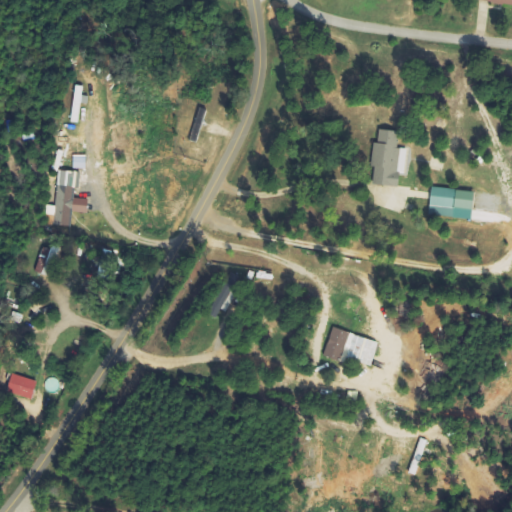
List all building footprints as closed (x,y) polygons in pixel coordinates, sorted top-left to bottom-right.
[(407,149),(400,148),(401,132),(381,131),(380,143),(377,142),(374,186),(404,188),(407,149)] [(88,174),(75,173),(75,175),(61,174),(57,226),(73,227),(74,213),(90,214),(91,199),(76,198),(77,188),(88,188),(88,174)] [(456,209),(476,211),(478,192),(434,188),(431,215),(455,218),(456,209)] [(52,250),(45,248),(36,272),(52,278),(63,248),(54,245),(52,250)] [(212,315),(220,318),(239,276),(231,272),(212,315)] [(373,369),(381,343),(334,329),(326,355),(373,369)] [(39,382),(14,375),(9,393),(34,400),(39,382)]
